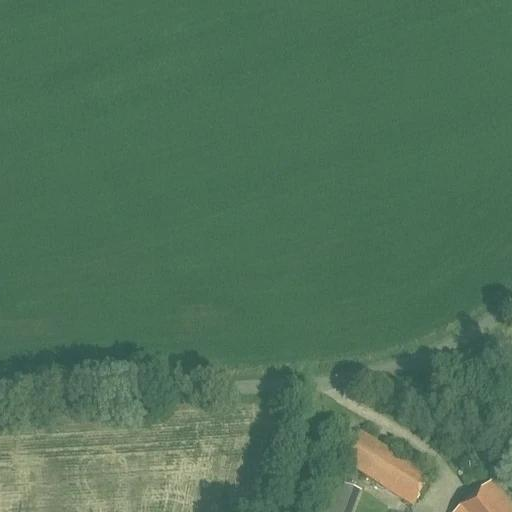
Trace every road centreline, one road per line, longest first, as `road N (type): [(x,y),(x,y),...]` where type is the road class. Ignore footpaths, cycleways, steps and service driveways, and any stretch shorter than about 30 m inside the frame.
road 1 (unclassified): [(0,400),(349,380),(433,354),(511,306)]
road 2 (track): [(313,385),(299,511)]
